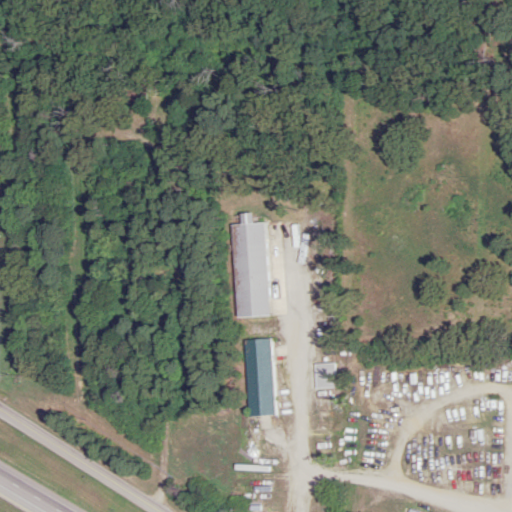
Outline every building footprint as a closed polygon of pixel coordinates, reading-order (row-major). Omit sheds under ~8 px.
[(164,78),(136,78),(136,88),(164,88),(164,78)] [(229,224),(234,318),(268,316),(263,223),(250,223),(250,213),(238,214),(238,224),(229,224)] [(244,340),(246,416),(273,416),(271,339),(244,340)] [(511,374),(511,365),(483,365),(483,374),(511,374)] [(395,370),(398,417),(409,417),(406,369),(395,370)] [(472,435),(473,426),(438,423),(437,432),(472,435)] [(477,465),(480,454),(432,440),(428,450),(477,465)] [(447,491),(496,507),(499,499),(450,483),(447,491)]
